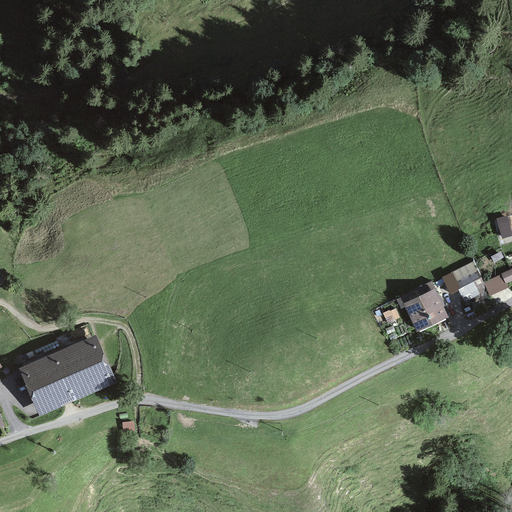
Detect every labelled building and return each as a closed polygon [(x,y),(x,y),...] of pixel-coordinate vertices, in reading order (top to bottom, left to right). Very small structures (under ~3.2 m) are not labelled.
[(498,214),(503,234),(511,231),(511,220),(510,211),(498,214)] [(475,263),(445,278),(452,294),(458,292),(465,306),(485,296),(480,286),(485,284),(475,263)] [(511,270),(503,275),(507,283),(511,280),(511,270)] [(432,290),(406,303),(419,330),(445,318),(432,290)] [(384,314),(389,323),(401,317),(397,308),(384,314)] [(21,368),(41,414),(116,383),(96,337),(21,368)] [(124,430),(136,428),(135,418),(123,420),(124,430)]
